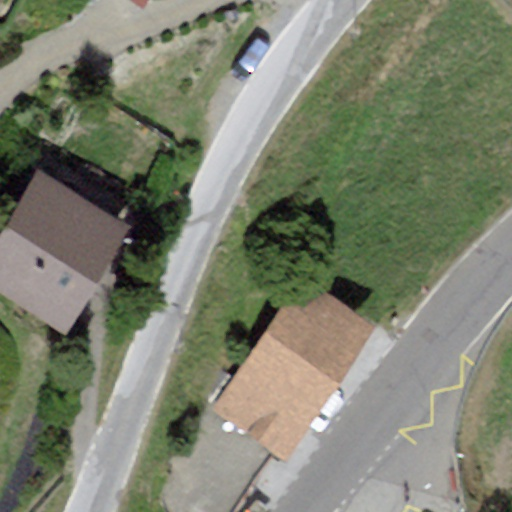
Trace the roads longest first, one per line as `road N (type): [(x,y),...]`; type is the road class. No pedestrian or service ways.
road 1 (tertiary): [(88,511),(215,188),(270,92),(339,0)]
road 2 (tertiary): [(511,248),(300,511)]
